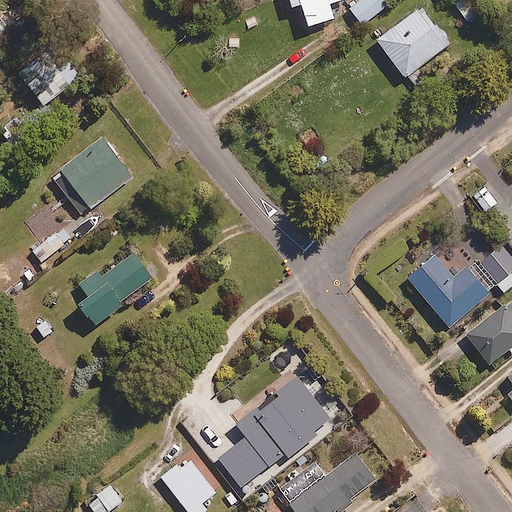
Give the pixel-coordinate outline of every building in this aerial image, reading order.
[(287,0),(290,9),(299,6),(307,28),(332,19),(327,5),(342,0),(287,0)] [(386,6),(381,0),(361,0),(349,10),(361,26),(386,6)] [(448,44),(420,8),(376,42),(404,78),(448,44)] [(0,39),(9,32),(0,20),(0,39)] [(44,110),(83,80),(54,43),(15,73),(44,110)] [(130,179),(100,140),(51,178),(81,217),(130,179)] [(68,241),(59,230),(31,253),(40,263),(68,241)] [(493,287),(460,248),(443,263),(434,252),(407,275),(448,324),(493,287)] [(151,279),(132,255),(100,279),(95,272),(78,286),(87,299),(76,307),(91,328),(120,307),(117,304),(151,279)] [(511,295),(464,331),(488,362),(511,343),(511,295)] [(328,416),(294,373),(277,386),(274,383),(258,396),(261,401),(235,422),(245,434),(217,456),(248,495),(283,468),(278,461),(314,433),(311,430),(328,416)] [(329,511),(374,476),(354,451),(323,475),(315,465),(281,492),(296,511),(329,511)] [(213,490),(188,458),(163,478),(188,511),(198,511),(205,507),(200,500),(213,490)] [(102,511),(121,498),(110,483),(87,501),(94,511),(102,511)]
